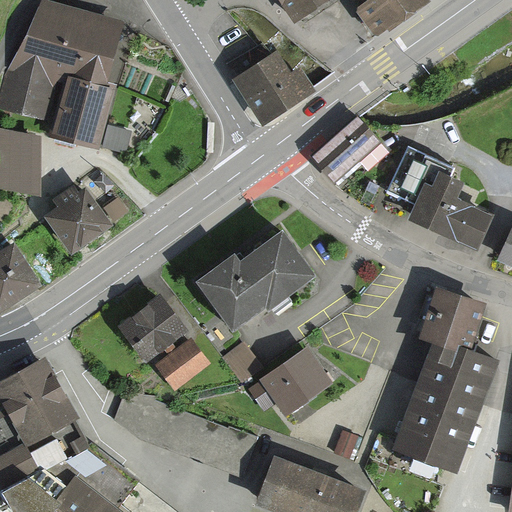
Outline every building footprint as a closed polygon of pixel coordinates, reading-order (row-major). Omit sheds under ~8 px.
[(282,0),(296,23),(334,0),(282,0)] [(369,0),(370,1),(359,8),(377,35),(428,0),(369,0)] [(55,75),(66,77),(100,86),(116,23),(45,4),(7,72),(0,104),(44,118),(55,75)] [(277,58),(238,83),(264,123),(312,91),(300,72),(291,79),(277,58)] [(100,86),(66,77),(51,131),(95,142),(109,88),(100,86)] [(109,123),(104,146),(128,152),(134,129),(109,123)] [(389,148),(369,125),(322,165),(342,188),(389,148)] [(0,183),(45,194),(46,143),(8,135),(0,183)] [(486,252),(503,217),(470,201),(479,182),(458,172),(460,168),(414,147),(394,190),(427,206),(420,221),(486,252)] [(109,226),(84,193),(47,221),(72,254),(109,226)] [(327,281),(290,235),(249,267),(240,255),(200,286),(242,339),(272,316),(276,321),(327,281)] [(13,248),(0,255),(0,309),(38,285),(13,248)] [(499,305),(451,288),(434,334),(437,337),(482,351),(499,305)] [(199,334),(169,297),(130,327),(160,364),(199,334)] [(464,470),(499,358),(437,337),(400,446),(464,470)] [(217,364),(196,339),(162,366),(182,392),(217,364)] [(265,375),(250,344),(228,355),(243,385),(265,375)] [(345,389),(315,346),(252,390),(267,411),(281,401),(296,423),(345,389)] [(0,500),(55,471),(81,461),(95,444),(83,426),(93,419),(61,362),(8,392),(17,410),(0,418),(0,500)] [(139,441),(246,480),(262,439),(144,396),(141,405),(127,400),(118,424),(139,441)] [(55,471),(0,500),(0,511),(185,511),(95,444),(81,461),(55,471)] [(278,457),(260,502),(285,511),(360,511),(368,493),(278,457)]
